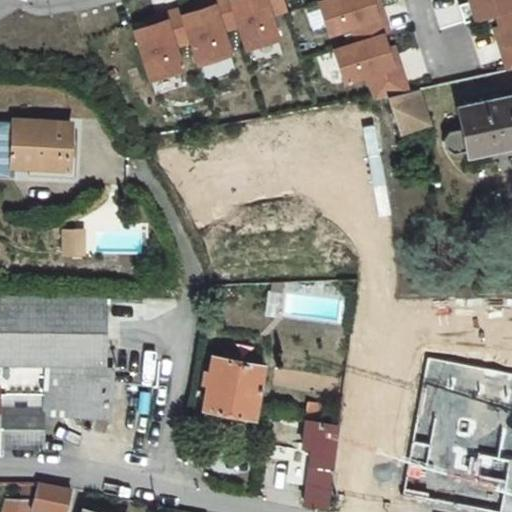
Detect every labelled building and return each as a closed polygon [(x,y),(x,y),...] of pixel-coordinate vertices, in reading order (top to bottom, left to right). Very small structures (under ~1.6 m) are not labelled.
[(148,24),(134,28),(149,77),(181,67),(173,44),(190,38),(197,61),(229,51),(221,29),(238,23),(245,46),(276,36),(269,13),(286,8),(283,0),(211,0),(212,3),(196,8),(182,13),(180,7),(162,13),(164,19),(148,24)] [(201,0),(195,2),(196,8),(212,3),(211,0),(201,0)] [(319,0),(318,0),(328,32),(351,24),(356,41),(334,48),(344,80),(366,72),(374,97),(388,94),(407,90),(398,61),(392,63),(387,48),(382,33),(388,31),(382,13),(377,15),(371,0),(319,0)] [(377,0),(371,0),(377,15),(382,13),(379,5),(377,0)] [(511,0),(467,0),(458,3),(461,12),(463,21),(495,11),(511,5),(511,0)] [(511,5),(495,11),(500,25),(505,41),(499,43),(507,67),(511,66),(511,5)] [(147,18),(148,24),(164,19),(162,13),(154,15),(147,18)] [(497,34),(499,43),(505,41),(500,25),(494,27),(497,34)] [(393,46),(387,48),(392,63),(398,61),(395,53),(393,46)] [(426,128),(416,89),(401,92),(389,94),(395,124),(397,133),(398,135),(426,128)] [(511,96),(459,110),(464,128),(460,129),(452,131),(450,133),(448,134),(447,137),(446,141),(446,143),(447,146),(449,150),(452,152),(455,153),(457,153),(462,153),(469,151),(471,155),(511,144),(511,96)] [(68,125),(12,122),(0,121),(0,176),(11,177),(11,165),(27,166),(66,168),(68,125)] [(66,168),(27,166),(26,175),(73,178),(74,168),(66,168)] [(80,230),(60,229),(59,253),(79,253),(80,230)] [(106,299),(0,295),(0,337),(44,339),(44,364),(104,366),(106,299)] [(44,364),(44,339),(0,337),(0,444),(42,446),(42,412),(43,394),(7,393),(7,363),(44,364)] [(263,366),(214,356),(202,419),(230,425),(232,413),(252,417),(263,366)] [(511,374),(428,359),(403,495),(497,511),(499,511),(503,491),(511,494),(511,374)] [(44,394),(43,394),(42,412),(76,414),(78,378),(78,377),(51,375),(50,392),(43,391),(44,394)] [(99,379),(78,378),(76,414),(110,416),(113,378),(99,377),(99,379)] [(326,506),(338,424),(306,419),(303,442),(298,441),(296,450),(270,446),(268,456),(295,460),(292,480),(305,482),(302,502),(326,506)] [(47,511),(64,511),(70,489),(37,484),(33,499),(30,509),(47,511)] [(29,511),(30,509),(33,499),(8,498),(4,511),(29,511)]
